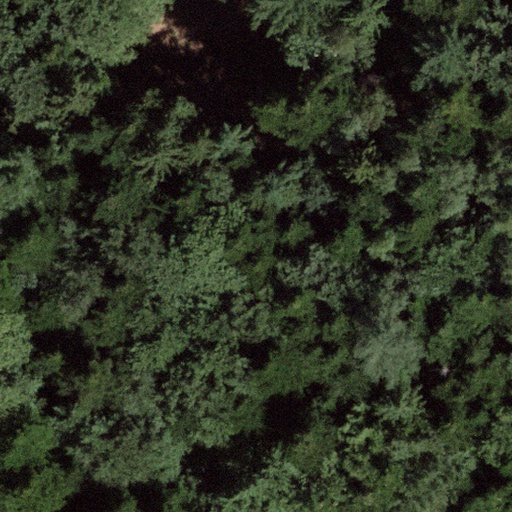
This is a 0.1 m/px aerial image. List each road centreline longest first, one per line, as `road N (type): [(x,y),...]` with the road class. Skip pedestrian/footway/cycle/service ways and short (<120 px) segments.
road 1 (track): [(0,49),(301,32),(338,0)]
road 2 (track): [(48,511),(0,360)]
